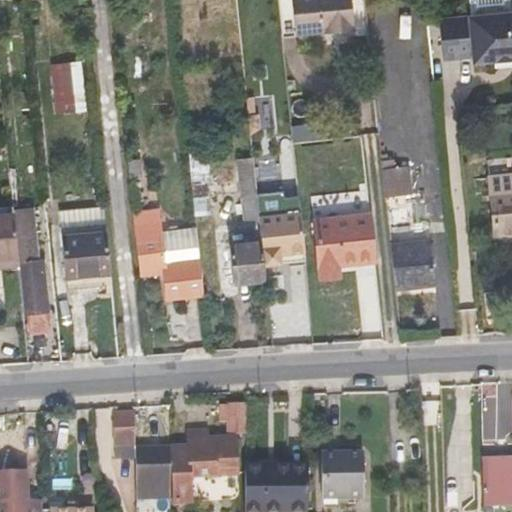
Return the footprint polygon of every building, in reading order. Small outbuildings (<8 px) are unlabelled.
[(22,0),(23,10),(41,7),(40,0),(22,0)] [(277,0),(281,34),(353,27),(350,0),(277,0)] [(511,59),(511,12),(511,13),(509,0),(468,0),(470,17),(438,20),(442,60),(472,57),(473,64),(511,59)] [(84,110),(80,62),(67,64),(71,111),(84,110)] [(57,113),(71,111),(67,64),(52,65),(57,113)] [(258,222),(256,202),(252,159),(250,140),(237,141),(245,223),(258,222)] [(392,157),(387,157),(380,158),(384,195),(406,193),(404,165),(393,165),(392,157)] [(141,180),(139,159),(127,159),(129,181),(141,180)] [(511,174),(488,177),(490,191),(511,189),(511,174)] [(209,214),(206,175),(191,176),(195,215),(209,214)] [(511,232),(511,189),(490,191),(494,234),(511,232)] [(258,222),(259,227),(263,271),(280,269),(279,260),(304,257),(299,209),(284,210),(283,199),(256,202),(258,222)] [(103,205),(59,210),(62,237),(106,232),(103,205)] [(24,214),(24,208),(12,209),(13,212),(16,246),(30,245),(27,215),(24,214)] [(161,244),(157,210),(132,212),(141,274),(165,271),(168,298),(172,298),(168,263),(164,264),(161,244)] [(0,213),(0,257),(17,256),(16,246),(13,212),(0,213)] [(370,214),(314,219),(319,271),(340,270),(340,261),(374,258),(370,214)] [(259,227),(227,230),(232,274),(249,272),(251,278),(264,277),(263,271),(259,227)] [(66,276),(85,274),(110,272),(106,232),(62,237),(66,276)] [(198,240),(161,244),(164,264),(168,263),(199,260),(198,240)] [(433,283),(428,240),(389,243),(394,288),(408,286),(408,282),(417,281),(417,285),(433,283)] [(304,257),(279,260),(280,269),(304,268),(304,257)] [(49,319),(42,259),(21,261),(27,322),(49,319)] [(203,294),(199,260),(168,263),(172,298),(203,294)] [(86,282),(111,280),(110,272),(85,274),(86,282)] [(228,420),(228,432),(247,433),(249,404),(220,403),(220,419),(228,420)] [(114,413),(115,456),(135,457),(135,446),(134,413),(114,413)] [(192,476),(237,474),(235,438),(202,439),(201,431),(187,432),(187,445),(170,445),(172,503),(192,502),(192,476)] [(135,496),(135,498),(169,499),(169,446),(135,446),(135,457),(135,496)] [(363,498),(363,453),(321,453),(321,499),(363,498)] [(511,459),(482,460),(482,511),(492,511),(492,504),(511,504),(511,459)] [(246,465),(244,511),(308,511),(309,466),(246,465)] [(0,469),(0,511),(37,511),(37,496),(25,496),(25,469),(0,469)] [(89,511),(90,511),(79,511),(79,503),(69,503),(69,511),(43,511),(42,511),(89,511)]
